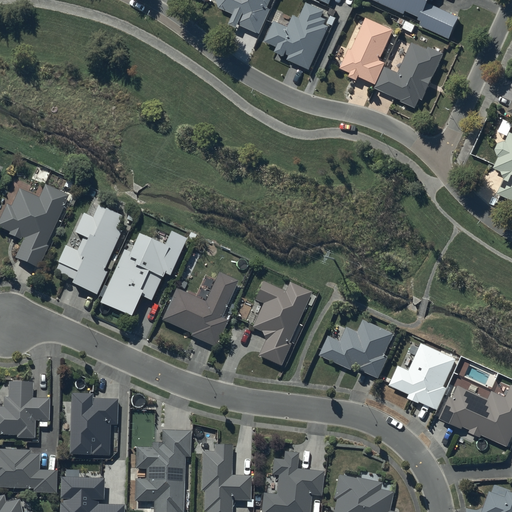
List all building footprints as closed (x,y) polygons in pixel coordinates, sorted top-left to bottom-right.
[(230,27),(238,30),(240,27),(261,36),(272,12),(269,10),(273,0),(217,0),(217,1),(217,2),(218,3),(218,4),(218,5),(218,6),(218,7),(219,8),(220,9),(220,10),(221,11),(235,17),(230,27)] [(453,42),(462,20),(434,8),(437,0),(370,0),(408,17),(410,14),(423,20),(422,23),(426,24),(424,29),(453,42)] [(277,55),(286,58),(287,56),(291,58),(289,63),(312,72),(330,28),(326,27),(327,22),(323,20),(326,13),(308,6),(302,21),(294,18),(290,29),(275,23),(267,44),(279,50),(277,55)] [(350,79),(358,82),(360,78),(377,86),(387,65),(381,62),(395,33),(368,20),(353,51),(351,50),(341,70),(352,75),(350,79)] [(403,103),(418,110),(422,101),(425,102),(446,55),(430,48),(429,51),(414,44),(400,74),(387,68),(377,90),(404,102),(403,103)] [(498,198),(511,203),(511,136),(506,145),(504,145),(503,145),(502,145),(501,146),(500,146),(500,147),(499,147),(498,148),(498,149),(497,149),(497,150),(496,151),(496,152),(496,153),(496,154),(496,155),(496,156),(497,157),(497,158),(498,159),(498,160),(499,160),(494,172),(502,176),(505,182),(498,198)] [(69,195),(45,184),(39,198),(19,189),(11,206),(7,204),(0,218),(0,227),(10,232),(9,234),(21,240),(22,238),(24,239),(15,258),(38,268),(48,246),(46,245),(69,195)] [(73,280),(71,283),(97,296),(108,273),(104,271),(123,233),(117,230),(123,217),(110,211),(112,206),(101,201),(98,207),(91,204),(86,214),(84,213),(75,233),(83,237),(77,250),(67,244),(58,262),(59,263),(55,271),(73,280)] [(171,276),(187,239),(171,232),(165,245),(138,233),(130,252),(124,249),(100,303),(132,317),(141,297),(152,301),(162,278),(163,278),(165,274),(171,276)] [(238,281),(219,273),(206,301),(177,288),(162,320),(192,334),(191,335),(215,347),(228,320),(221,317),(238,281)] [(286,294),(264,284),(257,300),(264,303),(253,328),(262,332),(265,341),(259,356),(281,366),(290,345),(288,343),(310,293),(290,284),(286,294)] [(341,341),(328,336),(320,356),(352,370),(354,365),(359,367),(358,369),(379,378),(388,356),(384,354),(394,333),(363,320),(358,332),(347,327),(341,341)] [(409,370),(398,365),(389,385),(408,394),(407,397),(419,403),(420,402),(437,410),(447,388),(444,386),(456,359),(422,343),(409,370)] [(48,427),(48,421),(49,421),(49,399),(33,399),(33,382),(9,382),(9,397),(3,397),(3,407),(0,406),(0,435),(17,435),(17,438),(35,438),(35,421),(39,421),(39,427),(48,427)] [(511,435),(511,384),(505,397),(492,391),(488,399),(458,385),(452,398),(450,396),(439,418),(462,429),(463,426),(470,430),(469,432),(481,437),(482,434),(507,446),(511,435)] [(92,394),(70,393),(69,455),(109,456),(110,425),(117,425),(118,399),(92,398),(92,394)] [(152,447),(136,447),(136,469),(146,469),(146,479),(135,479),(135,501),(154,502),(153,511),(183,511),(185,456),(190,457),(191,431),(164,430),(163,443),(152,442),(152,447)] [(252,502),(253,474),(233,474),(233,444),(214,444),(214,452),(202,452),(202,491),(204,491),(204,511),(206,511),(233,511),(234,502),(252,502)] [(0,487),(33,488),(33,493),(56,493),(57,471),(39,470),(40,454),(30,453),(30,450),(0,449),(0,487)] [(298,455),(285,453),(284,461),(274,460),(273,475),(277,475),(276,493),(261,491),(259,511),(310,511),(312,496),(322,497),(324,471),(297,469),(298,455)] [(358,478),(338,474),(333,499),(336,500),(333,511),(394,511),(390,511),(393,492),(389,491),(390,485),(379,483),(381,475),(359,471),(358,478)] [(124,511),(124,505),(98,505),(98,500),(103,500),(104,478),(61,477),(61,499),(63,499),(63,502),(60,502),(59,511),(124,511)] [(506,497),(490,491),(482,511),(511,511),(511,492),(508,491),(506,497)] [(0,511),(21,511),(20,500),(6,502),(4,495),(0,496),(0,511)]
